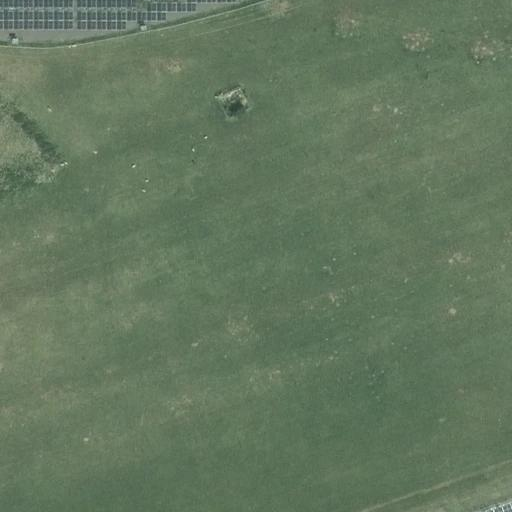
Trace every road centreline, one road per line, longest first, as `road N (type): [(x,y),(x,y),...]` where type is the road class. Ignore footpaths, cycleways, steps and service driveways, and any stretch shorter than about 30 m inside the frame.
road 1 (track): [(138,511),(82,160),(53,110),(0,70)]
road 2 (track): [(305,0),(79,56),(0,57)]
